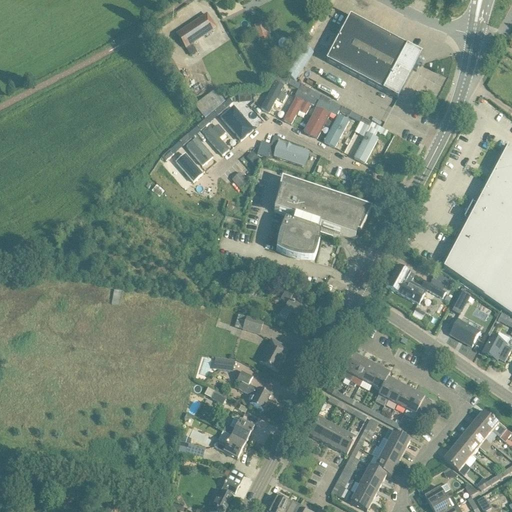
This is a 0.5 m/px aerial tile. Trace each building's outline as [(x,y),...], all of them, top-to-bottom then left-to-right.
[(177,36),(186,49),(216,29),(207,16),(177,36)] [(350,17),(345,26),(326,62),(397,100),(413,70),(416,72),(419,66),(416,65),(421,55),(350,17)] [(269,40),(262,22),(254,25),(261,43),(269,40)] [(295,81),(313,53),(300,44),(282,72),(295,81)] [(277,79),(287,84),(290,79),(280,74),(277,79)] [(283,90),(274,85),(262,110),(271,114),(283,90)] [(298,91),(308,96),(311,91),(301,85),(298,91)] [(196,107),(202,115),(220,101),(213,93),(196,107)] [(318,102),(328,107),(331,102),(321,97),(318,102)] [(229,99),(215,112),(218,116),(233,103),(229,99)] [(312,107),(296,99),(283,123),(291,127),(298,114),(306,118),(312,107)] [(254,132),(232,107),(220,118),(241,143),(254,132)] [(201,131),(218,116),(215,112),(205,120),(197,127),(201,131)] [(329,118),(317,112),(305,136),(317,142),(329,118)] [(349,118),(360,124),(363,119),(352,113),(349,118)] [(349,123),(339,118),(325,145),(336,151),(349,123)] [(386,138),(389,133),(363,119),(360,124),(360,125),(369,130),(369,129),(386,138)] [(212,133),(210,130),(204,135),(223,158),(229,153),(220,142),(225,137),(217,129),(212,133)] [(179,143),(183,147),(191,140),(187,135),(179,143)] [(266,159),(267,155),(273,157),(279,139),(274,137),(271,145),(261,141),(256,156),(266,159)] [(378,144),(367,138),(355,162),(366,167),(378,144)] [(198,142),(187,151),(200,168),(211,158),(198,142)] [(395,150),(384,144),(378,158),(389,164),(395,150)] [(443,269),(511,316),(511,150),(508,147),(481,197),(476,207),(468,222),(457,242),(458,242),(443,269)] [(285,156),(280,154),(278,160),(302,169),(305,163),(293,159),(295,153),(287,150),(285,156)] [(166,162),(174,155),(170,151),(162,158),(166,162)] [(198,178),(180,158),(168,168),(186,189),(198,178)] [(240,173),(232,180),(240,190),(249,182),(240,173)] [(372,210),(371,209),(282,180),(275,206),(276,206),(274,212),(289,217),(287,222),(285,222),(282,227),(280,232),(280,233),(282,233),(281,237),(280,242),(279,247),(278,251),(282,253),(287,255),(291,257),(295,258),(300,259),(304,260),(308,260),(312,260),(314,256),(315,251),(316,247),(317,242),(319,243),(319,238),(319,233),(317,232),(318,227),(355,239),(354,238),(356,232),(360,233),(359,234),(360,234),(372,210)] [(354,185),(341,180),(338,187),(351,193),(351,191),(357,194),(357,193),(359,194),(363,186),(355,182),(354,185)] [(446,293),(443,292),(445,287),(441,284),(440,284),(442,280),(437,277),(431,286),(428,284),(425,282),(421,288),(411,283),(415,276),(406,272),(397,267),(386,288),(419,306),(427,291),(442,300),(446,293)] [(268,282),(250,278),(249,283),(252,284),(251,285),(266,289),(268,282)] [(301,327),(304,321),(310,310),(300,304),(303,300),(286,291),(281,301),(287,304),(285,310),(290,313),(285,322),(301,327)] [(462,292),(451,312),(459,317),(471,296),(462,292)] [(415,312),(413,317),(423,321),(425,316),(415,312)] [(242,331),(259,336),(263,324),(246,319),(238,317),(235,327),(243,329),(242,331)] [(480,333),(458,321),(450,336),(472,348),(480,333)] [(492,337),(483,354),(498,361),(499,360),(505,363),(511,350),(506,347),(507,345),(492,337)] [(287,348),(278,344),(271,340),(259,363),(277,373),(284,361),(281,359),(287,348)] [(352,355),(344,372),(353,377),(362,360),(352,355)] [(232,373),(234,361),(221,359),(220,371),(232,373)] [(362,382),(371,365),(362,360),(353,377),(362,382)] [(371,387),(380,370),(371,365),(362,382),(371,387)] [(381,392),(389,375),(380,370),(371,387),(381,392)] [(249,405),(254,407),(263,412),(271,397),(249,386),(253,378),(241,373),(235,384),(240,386),(239,390),(253,397),(249,405)] [(387,401),(396,384),(387,379),(390,375),(389,375),(381,392),(379,396),(387,401)] [(387,401),(392,403),(397,406),(406,389),(396,384),(387,401)] [(331,395),(341,400),(343,396),(345,392),(338,389),(336,393),(333,391),(331,395)] [(406,411),(415,394),(406,389),(397,406),(406,411)] [(226,400),(214,394),(213,393),(213,394),(207,390),(204,395),(211,398),(210,399),(222,406),(226,400)] [(406,411),(415,416),(416,414),(423,417),(431,403),(415,394),(406,411)] [(341,400),(350,405),(352,401),(343,396),(341,400)] [(350,405),(359,410),(361,406),(363,402),(356,398),(354,402),(352,401),(350,405)] [(327,403),(337,408),(339,404),(329,399),(327,403)] [(322,420),(329,406),(324,403),(317,417),(322,420)] [(339,404),(337,408),(346,413),(348,409),(339,404)] [(359,410),(368,415),(370,411),(361,406),(359,410)] [(357,414),(348,409),(346,413),(355,417),(357,414)] [(368,415),(377,420),(379,416),(370,411),(368,415)] [(494,420),(484,413),(478,421),(492,433),(500,439),(507,431),(496,422),(494,420)] [(367,419),(357,414),(355,417),(365,423),(367,419)] [(377,420),(387,425),(389,421),(379,416),(377,420)] [(223,433),(231,437),(245,445),(254,429),(248,426),(249,424),(242,420),(241,422),(240,421),(239,422),(234,419),(229,428),(226,426),(223,433)] [(328,425),(327,425),(318,420),(309,437),(319,442),(328,425)] [(378,425),(374,422),(370,420),(365,430),(373,434),(378,425)] [(387,425),(396,430),(398,426),(389,421),(387,425)] [(492,433),(478,421),(471,429),(486,441),(492,433)] [(319,442),(328,447),(337,430),(328,425),(319,442)] [(396,430),(405,435),(407,431),(398,426),(396,430)] [(349,429),(346,435),(337,452),(347,457),(358,434),(349,429)] [(486,441),(471,429),(464,437),(479,449),(486,441)] [(337,452),(346,435),(337,430),(328,447),(337,452)] [(368,443),(373,434),(365,430),(360,439),(368,443)] [(405,451),(410,441),(393,433),(388,442),(405,451)] [(237,460),(245,445),(231,437),(226,447),(217,442),(214,448),(237,460)] [(458,445),(472,457),(479,449),(464,437),(458,445)] [(367,445),(368,443),(360,439),(355,448),(359,450),(367,454),(371,447),(367,445)] [(405,451),(388,442),(384,451),(400,460),(405,451)] [(180,443),(178,449),(177,454),(202,461),(205,450),(180,443)] [(472,457),(458,445),(451,453),(466,465),(470,468),(476,460),(472,457)] [(354,459),(359,450),(355,448),(351,457),(354,459)] [(395,469),(400,460),(384,451),(379,460),(395,469)] [(444,461),(452,468),(459,473),(466,465),(451,453),(444,461)] [(351,457),(346,466),(354,471),(359,462),(354,459),(351,457)] [(374,470),(386,476),(391,479),(395,469),(379,460),(374,470)] [(503,468),(506,471),(509,475),(511,472),(511,462),(510,460),(503,468)] [(197,464),(187,462),(182,461),(180,469),(185,470),(184,471),(195,473),(197,464)] [(349,480),(354,471),(346,466),(341,476),(345,478),(349,480)] [(364,476),(381,485),(386,476),(374,470),(369,467),(364,476)] [(509,475),(506,471),(497,477),(499,481),(509,475)] [(492,473),(485,481),(488,483),(490,487),(499,481),(497,477),(492,473)] [(349,480),(345,478),(341,476),(336,485),(345,489),(349,480)] [(360,485),(376,494),(381,485),(364,476),(360,485)] [(482,492),(490,487),(488,483),(485,481),(483,479),(476,488),(482,492)] [(227,480),(222,489),(221,492),(218,491),(214,499),(216,500),(209,511),(226,511),(233,499),(229,497),(231,493),(235,495),(239,487),(227,480)] [(336,485),(331,494),(335,496),(341,499),(346,490),(345,489),(336,485)] [(376,494),(360,485),(355,495),(372,503),(376,494)] [(420,496),(425,506),(428,504),(432,509),(447,500),(454,496),(448,485),(429,496),(427,492),(424,487),(417,491),(420,496)] [(466,489),(468,492),(471,497),(477,492),(470,486),(466,489)] [(66,507),(73,494),(63,489),(57,501),(66,507)] [(284,498),(278,495),(269,511),(283,511),(288,504),(282,502),(284,498)] [(367,511),(372,503),(355,495),(350,504),(364,511),(367,511)] [(120,511),(121,511),(120,510),(124,505),(117,498),(112,503),(104,511),(120,511)] [(487,511),(491,510),(484,498),(477,502),(483,511),(487,511)] [(468,501),(472,508),(474,511),(478,509),(472,499),(468,501)] [(449,511),(453,510),(447,500),(432,509),(433,511),(449,511)] [(171,503),(169,509),(179,511),(186,511),(187,510),(183,508),(183,507),(171,503)]
